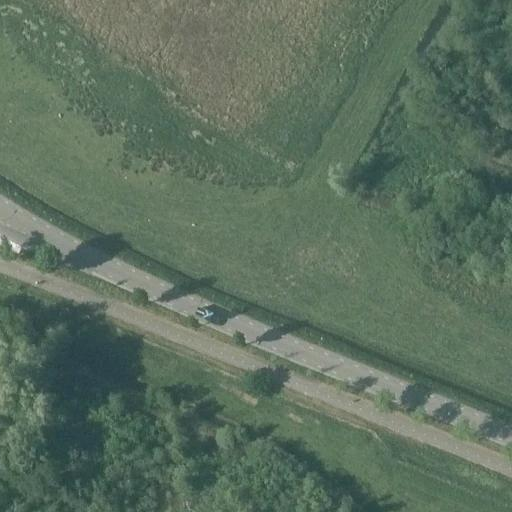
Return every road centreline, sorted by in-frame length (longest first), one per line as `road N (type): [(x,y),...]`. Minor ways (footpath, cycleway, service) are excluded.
road 1 (track): [(426,0),(310,214),(288,220),(216,219),(120,190),(20,117),(0,91)]
road 2 (tertiary): [(511,439),(113,271),(0,208)]
